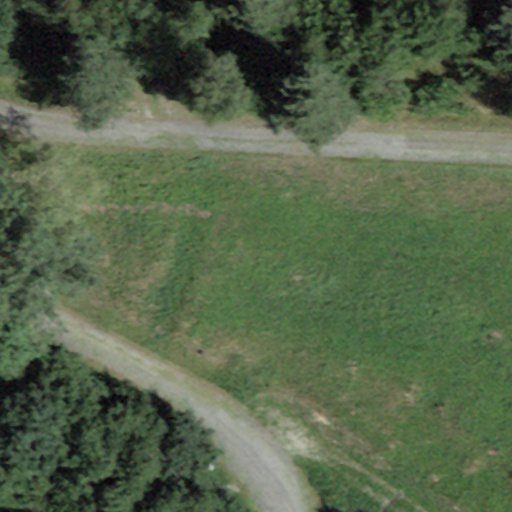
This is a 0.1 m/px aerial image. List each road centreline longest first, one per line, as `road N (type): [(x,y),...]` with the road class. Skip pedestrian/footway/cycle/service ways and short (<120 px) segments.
road 1 (unclassified): [(0,118),(91,138),(511,154)]
road 2 (unclassified): [(273,511),(241,466),(140,365),(0,305)]
road 3 (track): [(180,405),(272,426),(412,511)]
road 4 (track): [(174,138),(163,83),(34,23),(13,0)]
